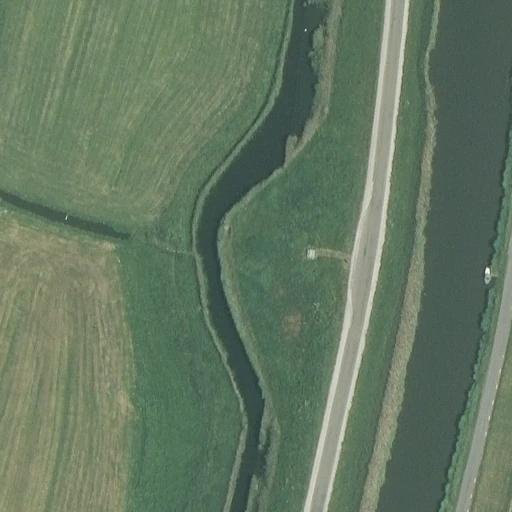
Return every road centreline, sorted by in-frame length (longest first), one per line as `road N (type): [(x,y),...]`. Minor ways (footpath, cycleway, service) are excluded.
road 1 (tertiary): [(316,511),(376,226),(400,0)]
road 2 (unclassified): [(465,511),(511,303)]
